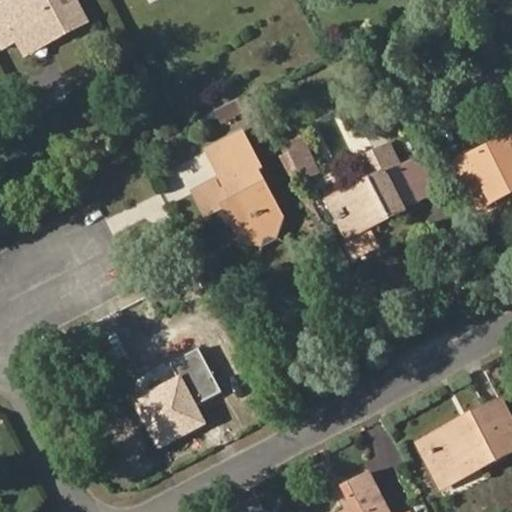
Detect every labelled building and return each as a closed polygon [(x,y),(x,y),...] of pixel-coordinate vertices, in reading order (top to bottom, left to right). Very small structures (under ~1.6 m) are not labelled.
[(87,22),(75,0),(12,0),(0,6),(0,39),(4,47),(18,41),(21,46),(64,23),(69,32),(87,22)] [(21,46),(25,55),(69,32),(64,23),(21,46)] [(242,134),(208,152),(221,176),(226,183),(234,178),(225,159),(249,146),(242,134)] [(301,136),(285,144),(289,152),(301,174),(305,180),(320,173),(301,136)] [(507,184),(511,181),(511,137),(458,164),(466,181),(480,175),(493,202),(511,193),(507,184)] [(275,223),(284,217),(259,170),(262,168),(249,146),(225,159),(234,178),(226,183),(221,176),(192,191),(208,220),(218,215),(227,211),(236,228),(243,240),(253,235),(260,237),(273,231),(275,223)] [(280,156),(292,178),(301,174),(289,152),(280,156)] [(440,190),(421,154),(400,165),(418,201),(440,190)] [(387,215),(418,201),(400,165),(350,189),(355,198),(333,209),(347,238),(387,218),(387,215)] [(480,175),(466,181),(480,209),(493,202),(480,175)] [(350,189),(328,200),(333,209),(355,198),(350,189)] [(218,215),(227,232),(236,228),(227,211),(218,215)] [(180,381),(139,403),(161,444),(200,422),(180,381)] [(511,451),(511,419),(502,401),(429,439),(446,473),(477,457),(483,467),(511,451)] [(420,444),(443,488),(483,467),(477,457),(446,473),(429,439),(420,444)] [(346,511),(389,511),(369,473),(343,486),(354,508),(346,511)]
